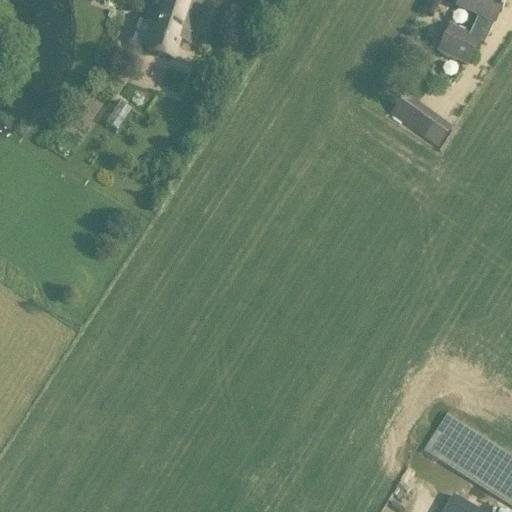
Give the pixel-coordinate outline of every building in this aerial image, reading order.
[(152,0),(144,24),(154,27),(146,53),(172,62),(179,42),(190,46),(204,0),(152,0)] [(486,43),(494,26),(505,0),(459,0),(456,9),(477,18),(469,35),(448,26),(436,53),(468,68),(480,40),(486,43)] [(390,115),(423,138),(438,119),(402,93),(390,115)] [(119,101),(109,125),(122,130),(132,107),(119,101)] [(476,511),(452,498),(443,511),(476,511)]
